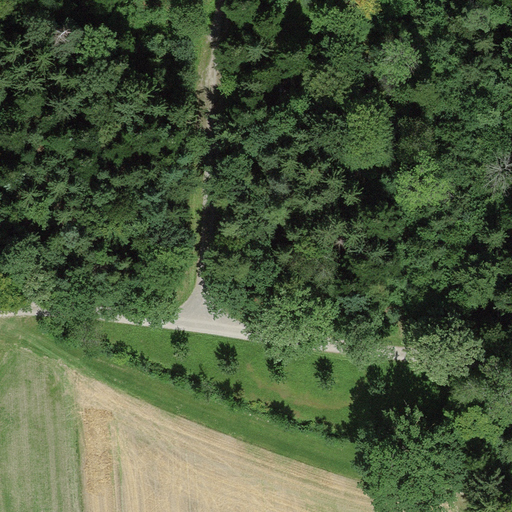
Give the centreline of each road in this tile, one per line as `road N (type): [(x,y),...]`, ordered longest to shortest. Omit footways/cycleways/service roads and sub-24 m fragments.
road 1 (track): [(511,361),(57,308),(0,309)]
road 2 (track): [(202,326),(222,0)]
